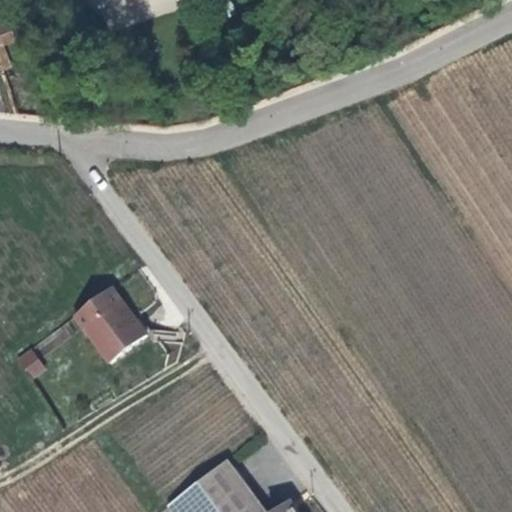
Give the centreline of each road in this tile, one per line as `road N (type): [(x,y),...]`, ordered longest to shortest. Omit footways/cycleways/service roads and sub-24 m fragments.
road 1 (residential): [(70,135),(162,145),(266,126),(511,10)]
road 2 (residential): [(70,135),(339,511)]
road 3 (track): [(217,347),(0,476)]
